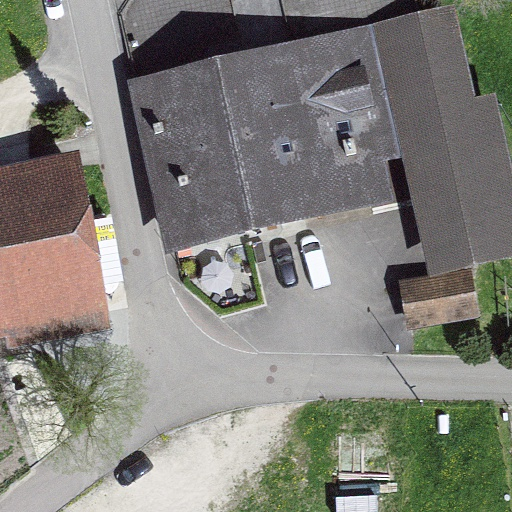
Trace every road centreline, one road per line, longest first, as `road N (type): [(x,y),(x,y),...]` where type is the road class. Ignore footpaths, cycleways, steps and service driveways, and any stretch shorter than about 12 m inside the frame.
road 1 (residential): [(204,372),(157,328),(88,0)]
road 2 (residential): [(511,381),(204,372)]
road 3 (residential): [(204,372),(25,511)]
